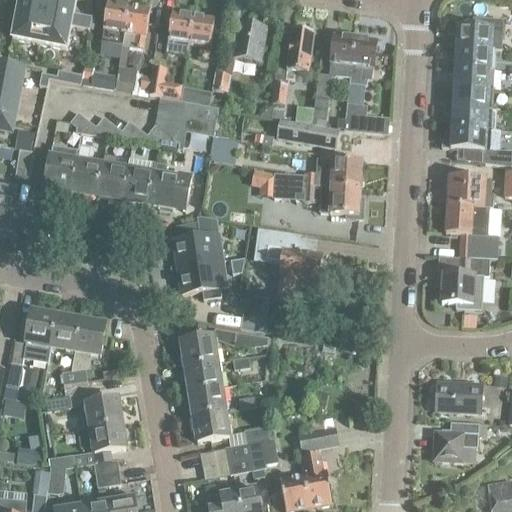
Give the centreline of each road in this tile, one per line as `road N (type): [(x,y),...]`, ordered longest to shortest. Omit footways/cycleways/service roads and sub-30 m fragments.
road 1 (residential): [(171,511),(142,321),(103,291),(0,277)]
road 2 (residential): [(401,350),(418,7)]
road 3 (residential): [(391,511),(401,350)]
